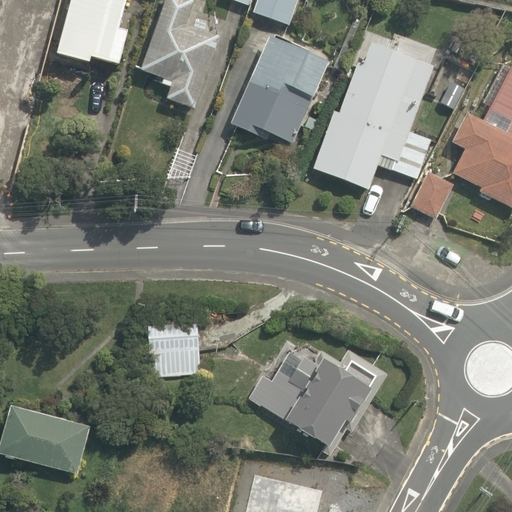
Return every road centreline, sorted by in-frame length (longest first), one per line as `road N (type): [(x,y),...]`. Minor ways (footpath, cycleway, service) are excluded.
road 1 (residential): [(462,344),(351,275),(283,251),(223,244),(0,252)]
road 2 (residential): [(416,511),(474,404)]
